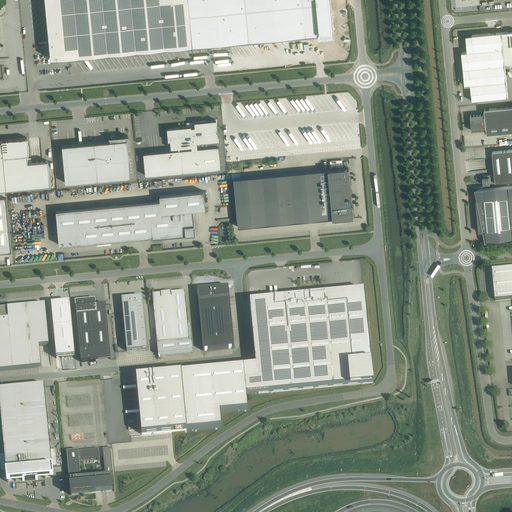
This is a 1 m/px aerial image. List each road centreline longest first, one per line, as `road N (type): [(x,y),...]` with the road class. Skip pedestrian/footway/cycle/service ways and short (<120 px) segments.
road 1 (unclassified): [(380,248),(388,385),(266,411),(111,511)]
road 2 (unclassified): [(0,111),(364,76)]
road 3 (unclassified): [(0,379),(237,357),(244,347),(236,262)]
road 4 (unclassified): [(236,262),(0,285)]
road 5 (unclassified): [(466,258),(444,22)]
road 6 (motorway): [(440,475),(324,481),(255,511)]
road 7 (tertiary): [(402,73),(421,262)]
road 8 (tertiary): [(428,261),(410,73)]
road 9 (unclassified): [(495,438),(466,258)]
road 10 (motorway): [(431,511),(388,492),(349,487),(303,494),(264,511)]
road 11 (unclassified): [(364,76),(380,248)]
road 12 (tertiary): [(421,262),(443,428)]
road 13 (tertiary): [(454,426),(428,261)]
road 14 (unclassified): [(380,248),(236,262)]
road 15 (unknown): [(317,255),(315,231),(360,226),(355,154)]
